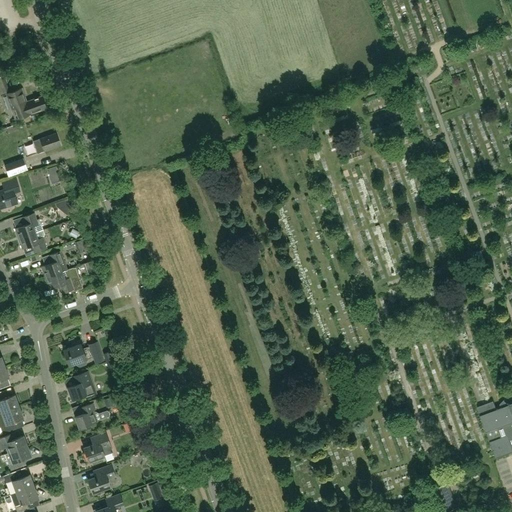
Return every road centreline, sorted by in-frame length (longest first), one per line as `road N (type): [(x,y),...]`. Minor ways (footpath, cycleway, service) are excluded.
road 1 (secondary): [(137,282),(43,16)]
road 2 (secondary): [(221,511),(137,282)]
road 3 (residential): [(72,511),(34,321)]
